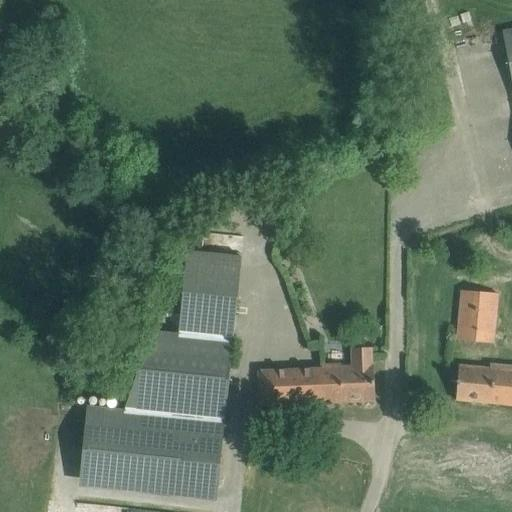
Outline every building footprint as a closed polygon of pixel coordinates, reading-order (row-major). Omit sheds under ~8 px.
[(511,30),(503,32),(511,79),(511,30)] [(152,331),(124,410),(87,407),(80,472),(218,486),(241,257),(187,251),(178,334),(152,331)] [(497,294),(459,292),(457,342),(495,344),(497,294)] [(259,370),(260,406),(374,401),(372,349),(350,350),(351,366),(340,367),(340,363),(319,364),(319,368),(259,370)] [(455,400),(511,405),(511,371),(490,369),(490,370),(458,367),(455,400)] [(78,511),(100,511),(101,504),(78,503),(78,511)]
